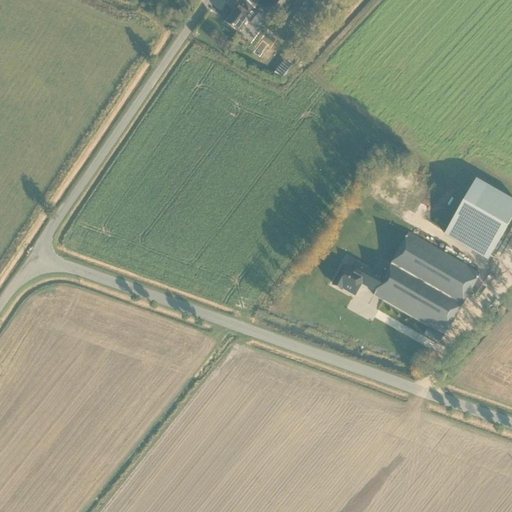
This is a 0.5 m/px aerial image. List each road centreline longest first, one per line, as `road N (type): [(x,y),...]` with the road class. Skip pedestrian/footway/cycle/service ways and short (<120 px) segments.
road 1 (unclassified): [(511,425),(35,257)]
road 2 (unclassified): [(35,257),(208,0)]
